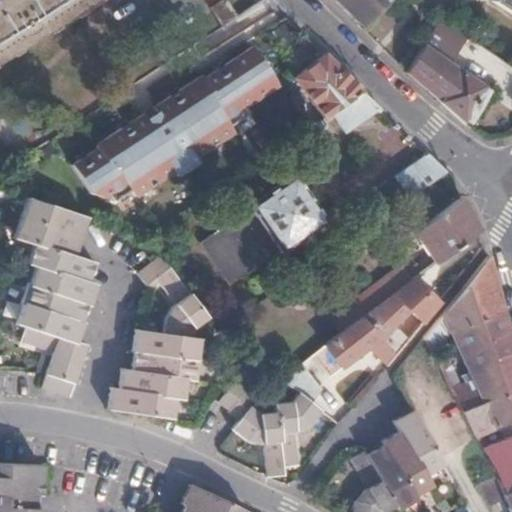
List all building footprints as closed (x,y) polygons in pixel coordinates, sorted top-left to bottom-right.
[(0,0),(0,56),(85,4),(87,8),(99,0),(0,0)] [(221,0),(219,0),(208,8),(220,25),(233,17),(221,0)] [(330,0),(357,25),(380,0),(330,0)] [(511,0),(491,0),(511,12),(511,0)] [(405,72),(460,121),(482,87),(460,72),(471,57),(492,71),(499,61),(438,19),(405,72)] [(147,30),(127,43),(133,53),(153,40),(147,30)] [(275,83),(250,46),(200,76),(199,75),(151,106),(154,112),(145,118),(142,113),(93,145),(95,148),(70,165),(88,193),(103,198),(108,194),(112,201),(128,190),(133,196),(192,157),(231,131),(227,124),(243,114),(239,107),(275,83)] [(361,90),(321,52),(294,79),(320,119),(361,90)] [(361,90),(320,119),(308,128),(304,131),(308,137),(336,118),(345,132),(378,107),(361,90)] [(304,131),(308,128),(299,115),(283,126),(288,134),(282,139),(284,144),(304,131)] [(445,171),(425,152),(393,177),(407,197),(445,171)] [(323,221),(291,175),(274,186),(270,180),(259,188),(263,195),(224,221),(228,227),(193,251),(219,289),(255,264),(257,268),(323,221)] [(475,229),(458,196),(412,230),(430,256),(405,275),(401,269),(383,283),(391,294),(412,279),(475,229)] [(70,260),(82,221),(21,200),(9,240),(30,247),(24,267),(34,270),(27,290),(24,289),(18,308),(21,309),(15,329),(24,331),(19,346),(49,356),(37,394),(66,403),(83,352),(73,348),(79,328),(77,327),(83,306),(86,307),(91,288),(85,286),(91,266),(70,260)] [(511,386),(511,349),(487,256),(422,337),(430,352),(448,333),(470,381),(458,387),(442,357),(435,361),(460,410),(481,401),(511,386)] [(189,332),(205,320),(158,259),(133,279),(140,289),(152,280),(171,305),(161,318),(159,337),(132,334),(130,354),(133,355),(130,374),(119,374),(117,392),(110,392),(109,412),(169,419),(171,398),(180,398),(181,380),(192,380),(194,360),(192,359),(193,341),(188,341),(189,332)] [(412,279),(391,294),(375,307),(391,323),(406,307),(422,320),(436,302),(412,279)] [(391,323),(375,307),(313,355),(329,374),(366,347),(386,364),(407,338),(391,323)] [(301,364),(281,379),(300,395),(308,401),(318,388),(301,364)] [(264,439),(266,473),(282,472),(282,467),(297,467),(296,432),(303,432),(322,412),(308,401),(300,395),(291,404),(279,405),(279,412),(264,413),(253,403),(258,397),(237,380),(219,404),(240,420),(235,427),(247,437),(264,439)] [(511,419),(511,386),(481,401),(491,429),(511,419)] [(491,429),(481,401),(460,410),(474,438),(491,429)] [(441,459),(410,405),(393,416),(398,425),(381,436),(382,439),(365,450),(363,446),(348,455),(364,484),(351,496),(345,511),(346,511),(377,511),(378,510),(394,501),(395,504),(412,493),(411,491),(429,480),(423,470),(441,459)] [(511,491),(511,434),(478,447),(502,494),(511,491)] [(0,511),(25,511),(26,505),(0,504),(0,491),(26,493),(27,463),(0,462),(0,511)] [(238,511),(240,508),(183,481),(174,502),(179,505),(174,511),(238,511)] [(0,504),(26,505),(26,493),(0,491),(0,504)] [(511,511),(511,491),(502,494),(503,495),(489,501),(492,508),(486,511),(511,511)]
